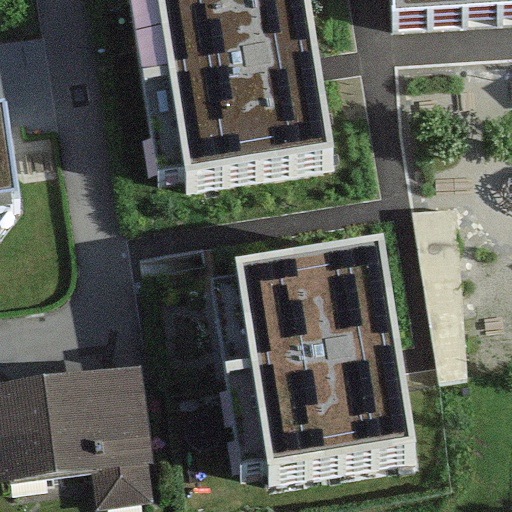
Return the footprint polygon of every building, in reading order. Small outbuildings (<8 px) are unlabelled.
[(260,0),(125,22),(156,209),(299,186),(268,0),(260,0)] [(511,0),(394,0),(396,28),(511,21),(511,0)] [(10,118),(0,119),(0,229),(24,226),(10,118)] [(201,310),(232,497),(375,473),(344,286),(201,310)] [(153,511),(139,393),(0,409),(0,493),(95,482),(98,511),(153,511)]
